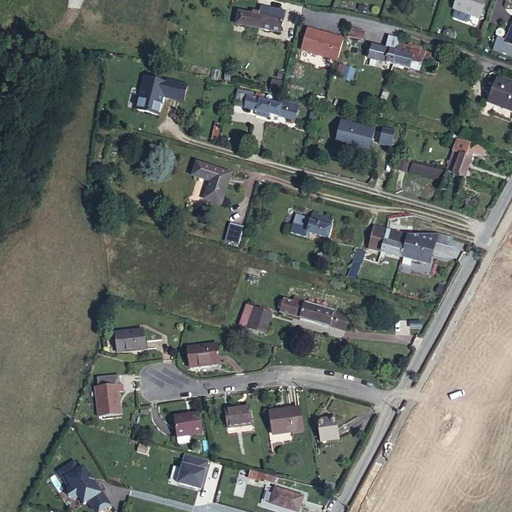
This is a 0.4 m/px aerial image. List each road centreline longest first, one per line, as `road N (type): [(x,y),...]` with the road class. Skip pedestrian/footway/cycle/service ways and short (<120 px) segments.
road 1 (residential): [(511,179),(395,404)]
road 2 (unknown): [(248,157),(404,198),(451,214),(481,236)]
road 3 (residential): [(395,404),(291,377),(164,389)]
road 4 (unknown): [(511,66),(301,5)]
road 5 (residential): [(395,404),(336,511)]
